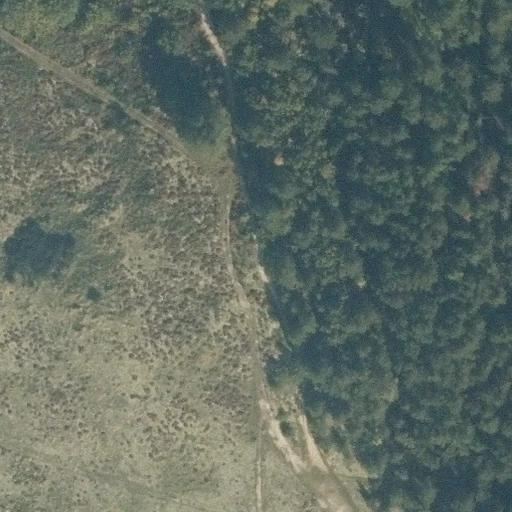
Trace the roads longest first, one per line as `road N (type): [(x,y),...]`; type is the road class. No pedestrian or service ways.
road 1 (track): [(204,0),(242,165),(317,397),(305,409),(347,511)]
road 2 (track): [(236,138),(225,203),(179,145),(0,33)]
